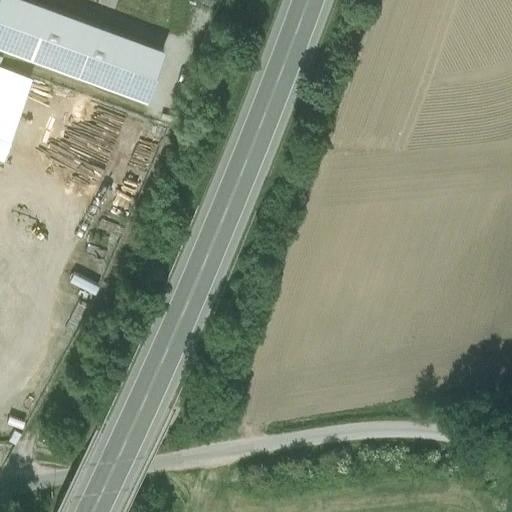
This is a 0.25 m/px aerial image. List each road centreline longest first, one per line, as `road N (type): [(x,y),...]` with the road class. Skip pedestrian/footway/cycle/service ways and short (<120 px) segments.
road 1 (primary): [(88,511),(307,0)]
road 2 (residential): [(0,490),(351,433)]
road 3 (unclassified): [(351,433),(462,433),(511,446)]
